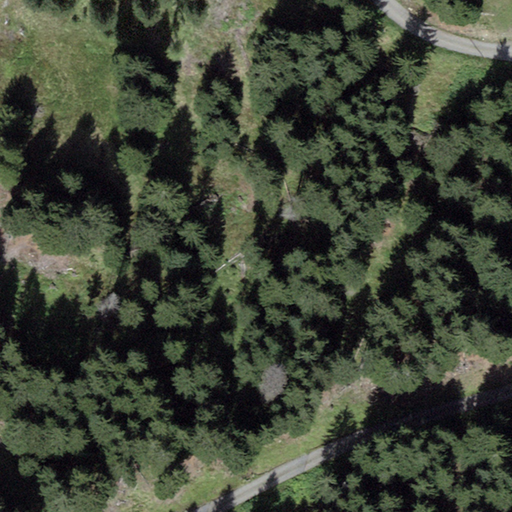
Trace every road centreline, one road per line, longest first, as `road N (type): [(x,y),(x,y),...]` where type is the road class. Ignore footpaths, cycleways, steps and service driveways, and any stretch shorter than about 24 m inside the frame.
road 1 (track): [(211,511),(428,416),(511,390)]
road 2 (track): [(511,48),(470,47),(378,0)]
